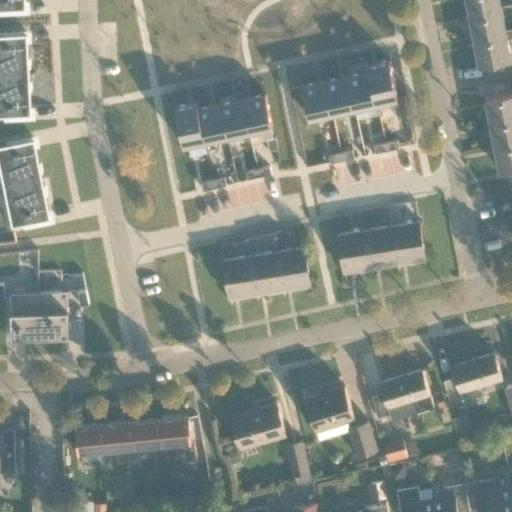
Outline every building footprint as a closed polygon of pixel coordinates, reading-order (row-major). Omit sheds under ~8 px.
[(25,0),(0,0),(0,8),(26,7),(25,0)] [(399,26),(393,0),(365,0),(372,31),(399,26)] [(468,0),(471,16),(503,10),(502,6),(501,0),(468,0)] [(471,16),(476,40),(507,34),(506,30),(504,16),(511,13),(511,4),(502,6),(503,10),(471,16)] [(511,29),(506,30),(507,34),(476,40),(481,65),(511,59),(508,39),(511,38),(511,29)] [(27,32),(0,33),(0,73),(30,72),(27,32)] [(399,96),(390,57),(369,62),(378,100),(399,96)] [(378,100),(369,62),(370,68),(349,73),(355,105),(378,100)] [(30,72),(0,73),(0,114),(32,113),(30,72)] [(355,105),(349,73),(326,78),(333,110),(355,105)] [(333,110),(326,78),(303,83),(310,114),(333,110)] [(151,81),(128,84),(129,98),(115,100),(117,111),(154,106),(151,81)] [(266,90),(243,95),(250,127),(273,122),(266,90)] [(511,94),(487,100),(492,124),(511,119),(511,94)] [(243,95),(220,100),(227,132),(250,127),(243,95)] [(198,98),(176,103),(184,141),(206,136),(199,105),(198,98)] [(220,100),(199,105),(206,136),(227,132),(220,100)] [(157,112),(122,116),(125,140),(160,137),(157,112)] [(511,119),(492,124),(497,147),(511,143),(511,119)] [(35,137),(0,144),(0,164),(4,185),(43,177),(35,137)] [(398,137),(386,139),(388,147),(400,145),(398,137)] [(386,139),(375,142),(376,150),(388,147),(386,139)] [(511,143),(497,147),(502,171),(511,169),(511,143)] [(354,146),(342,149),(343,157),(355,154),(354,146)] [(342,149),(330,152),(332,159),(343,157),(342,149)] [(270,165),(259,167),(260,175),(272,172),(270,165)] [(259,167),(247,169),(248,177),(260,175),(259,167)] [(225,174),(214,176),(216,184),(227,182),(225,174)] [(214,176),(202,179),(204,187),(216,184),(214,176)] [(43,177),(4,185),(13,225),(52,217),(43,177)] [(421,219),(393,224),(399,262),(427,258),(421,219)] [(399,262),(393,224),(366,228),(372,266),(399,262)] [(346,271),(372,266),(366,228),(340,232),(346,271)] [(306,245),(278,249),(284,288),(311,284),(306,245)] [(278,249),(252,253),(258,292),(284,288),(278,249)] [(231,296),(258,292),(252,253),(225,257),(231,296)] [(90,301),(87,286),(78,288),(81,303),(90,301)] [(66,287),(38,288),(39,333),(68,332),(66,287)] [(38,288),(9,289),(11,334),(39,333),(38,288)] [(462,389),(499,377),(502,376),(494,351),(454,364),(457,375),(446,379),(452,399),(464,395),(462,389)] [(425,368),(390,377),(383,379),(385,389),(374,392),(379,414),(391,411),(390,408),(416,400),(419,410),(435,405),(433,398),(433,395),(432,393),(431,391),(428,377),(425,368)] [(317,427),(348,418),(359,453),(378,447),(369,418),(357,422),(355,415),(356,415),(346,384),(307,396),(317,427)] [(241,443),(286,432),(277,400),(233,412),(241,443)] [(190,414),(162,417),(164,441),(168,441),(185,440),(186,459),(198,458),(196,437),(193,438),(190,414)] [(164,441),(162,417),(134,420),(136,444),(140,443),(156,442),(158,463),(170,462),(168,441),(164,441)] [(142,463),(140,443),(136,444),(134,420),(107,422),(109,447),(113,446),(129,445),(130,464),(142,463)] [(115,466),(113,446),(109,447),(107,422),(78,425),(80,449),(101,447),(103,467),(115,466)] [(0,441),(0,484),(2,485),(2,468),(17,467),(16,426),(0,426),(1,442),(0,441)] [(404,434),(384,439),(390,459),(409,454),(404,434)] [(303,437),(287,441),(297,483),(313,479),(303,437)] [(406,459),(390,462),(392,478),(409,475),(406,459)] [(491,511),(511,511),(511,488),(511,483),(497,486),(495,475),(474,478),(479,508),(490,506),(491,511)] [(385,477),(369,480),(372,496),(388,493),(385,477)] [(445,494),(434,496),(436,511),(459,511),(471,510),(466,479),(444,483),(445,494)] [(436,511),(434,496),(422,498),(419,482),(398,486),(402,511),(436,511)] [(294,511),(320,511),(318,499),(293,504),(294,511)] [(96,509),(107,509),(106,500),(95,501),(96,509)] [(355,511),(389,511),(388,500),(365,503),(367,510),(355,511)] [(269,511),(267,502),(244,506),(244,511),(269,511)]
